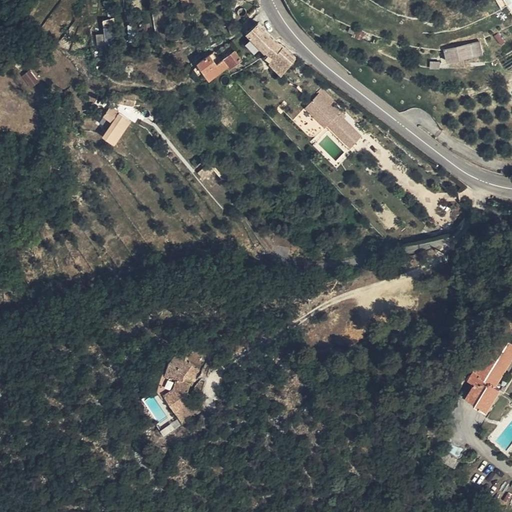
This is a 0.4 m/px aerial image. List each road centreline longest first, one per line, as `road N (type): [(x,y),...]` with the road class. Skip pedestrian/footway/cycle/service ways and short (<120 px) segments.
road 1 (secondary): [(511,188),(473,177),(402,126),(309,49),(274,0)]
road 2 (unknown): [(402,126),(466,0)]
